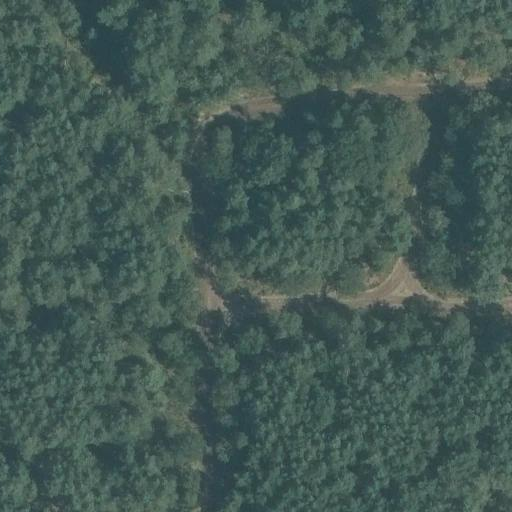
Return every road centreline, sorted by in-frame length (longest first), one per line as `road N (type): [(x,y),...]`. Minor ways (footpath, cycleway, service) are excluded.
road 1 (track): [(208,511),(204,140)]
road 2 (track): [(204,140),(232,115),(262,108),(511,81)]
road 3 (track): [(204,307),(511,307)]
road 4 (track): [(396,301),(413,239),(431,93)]
